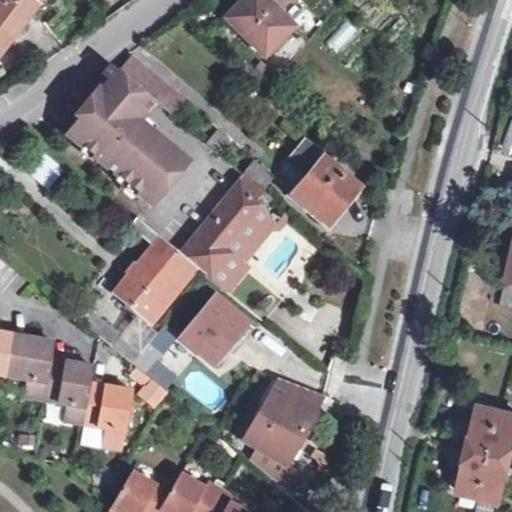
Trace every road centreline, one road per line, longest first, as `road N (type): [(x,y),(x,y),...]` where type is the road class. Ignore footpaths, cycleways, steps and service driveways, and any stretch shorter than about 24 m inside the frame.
road 1 (primary): [(372,511),(452,176),(505,0)]
road 2 (tertiary): [(0,120),(164,0)]
